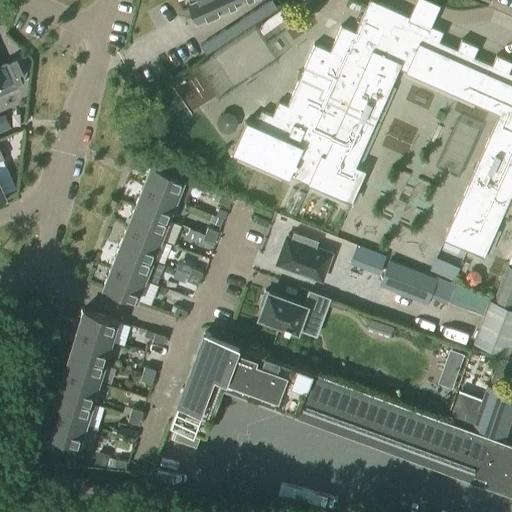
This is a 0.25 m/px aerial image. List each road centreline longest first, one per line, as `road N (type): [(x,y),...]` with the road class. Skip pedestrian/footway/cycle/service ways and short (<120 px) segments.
road 1 (residential): [(96,32),(52,184),(36,204)]
road 2 (residential): [(33,284),(191,332)]
road 3 (residential): [(191,332),(139,456)]
road 4 (residential): [(241,212),(191,332)]
